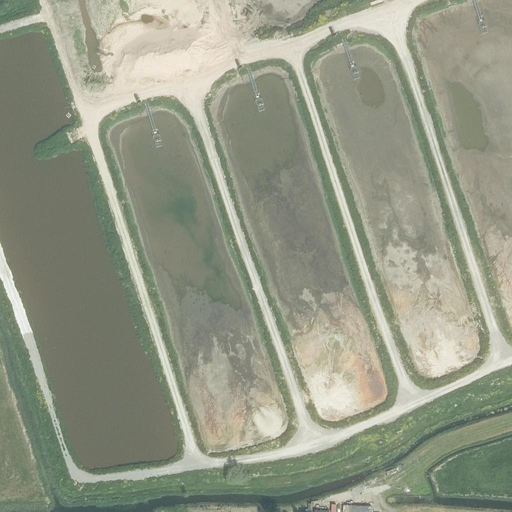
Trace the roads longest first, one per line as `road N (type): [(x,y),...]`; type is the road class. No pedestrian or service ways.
road 1 (track): [(418,0),(86,117)]
road 2 (track): [(511,422),(443,445),(329,508)]
